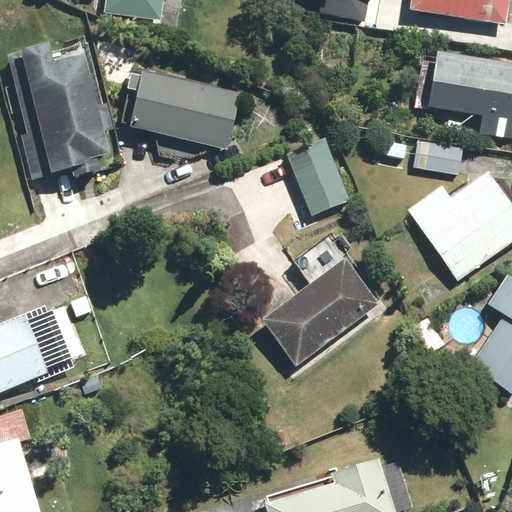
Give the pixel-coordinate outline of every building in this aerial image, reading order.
[(100,0),(99,22),(159,26),(161,0),(100,0)] [(372,0),(328,0),(327,18),(370,22),(372,0)] [(500,30),(504,0),(403,0),(402,16),(500,30)] [(34,53),(8,59),(15,85),(7,87),(20,143),(17,144),(27,186),(71,176),(73,185),(95,179),(91,164),(99,162),(93,138),(107,135),(101,110),(87,113),(75,65),(39,74),(34,53)] [(511,71),(428,59),(420,112),(476,121),(473,138),(511,143),(511,71)] [(231,99),(131,81),(121,79),(118,96),(126,97),(119,135),(221,154),(231,99)] [(318,141),(279,158),(306,221),(346,204),(318,141)] [(455,178),(459,152),(413,145),(408,171),(455,178)] [(400,161),(402,149),(384,146),(383,159),(400,161)] [(511,224),(478,177),(442,203),(434,191),(400,215),(452,286),(511,243),(511,224)] [(373,309),(338,262),(253,328),(289,374),(373,309)] [(511,293),(496,283),(478,311),(495,322),(463,372),(509,401),(511,395),(511,293)] [(19,326),(17,323),(16,324),(0,330),(0,394),(37,379),(35,374),(69,361),(50,314),(19,326)] [(442,347),(422,321),(404,334),(424,361),(442,347)] [(0,511),(30,511),(8,448),(29,440),(19,412),(0,418),(0,511)] [(388,511),(372,464),(251,506),(253,511),(388,511)]
